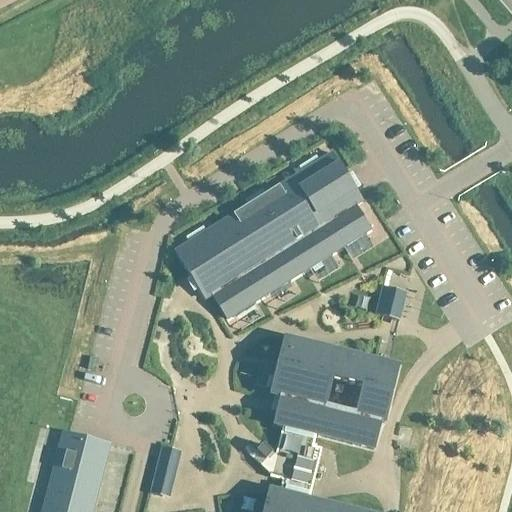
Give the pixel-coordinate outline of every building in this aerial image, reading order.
[(177,250),(174,252),(188,273),(204,299),(211,295),(226,319),(369,230),(354,206),(361,202),(331,154),(177,250)] [(398,321),(405,292),(381,287),(374,315),(383,317),(398,321)] [(273,425),(281,427),(277,445),(274,455),(273,455),(262,445),(256,451),(271,467),(269,478),(287,482),(284,493),(268,490),(262,511),(358,511),(308,499),(321,449),(312,447),(315,436),(333,440),(373,450),(380,422),(384,423),(391,396),(398,366),(389,364),(284,337),(269,395),(280,397),(275,414),(273,425)] [(91,511),(109,445),(62,433),(41,511),(91,511)] [(180,452),(159,446),(156,458),(147,494),(168,500),(180,452)]
